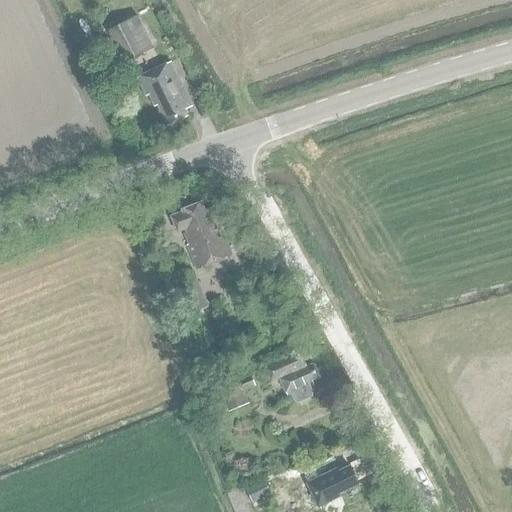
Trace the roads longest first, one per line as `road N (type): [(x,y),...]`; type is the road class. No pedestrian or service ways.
road 1 (residential): [(424,511),(227,146)]
road 2 (tertiary): [(227,146),(511,53)]
road 3 (tertiary): [(0,229),(227,146)]
